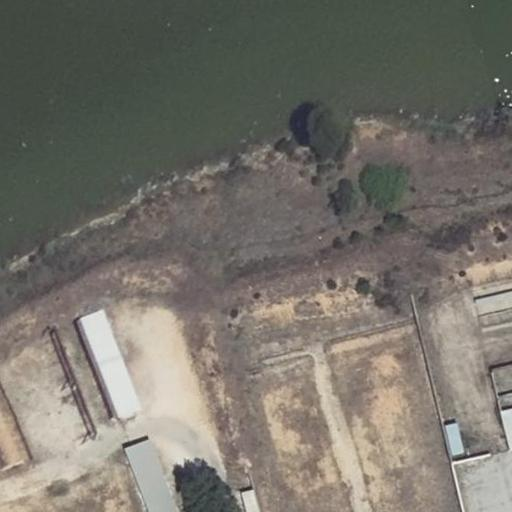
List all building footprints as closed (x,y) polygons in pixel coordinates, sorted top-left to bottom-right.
[(79,322),(120,422),(145,412),(104,312),(79,322)] [(511,407),(501,410),(510,451),(511,450),(511,407)] [(457,424),(443,427),(450,456),(464,453),(457,424)] [(173,511),(180,509),(151,436),(125,446),(151,511),(173,511)] [(260,511),(254,489),(240,493),(245,511),(260,511)]
